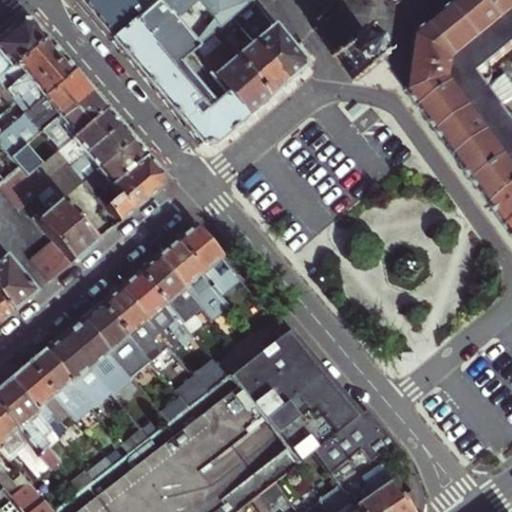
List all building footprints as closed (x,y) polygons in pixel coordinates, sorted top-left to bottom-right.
[(139,17),(123,0),(72,0),(80,9),(109,43),(139,17)] [(159,0),(123,0),(139,17),(148,10),(159,0)] [(180,18),(165,0),(159,0),(148,10),(188,58),(194,52),(172,25),(176,21),(180,18)] [(197,4),(193,0),(165,0),(180,18),(188,12),(197,4)] [(231,21),(233,19),(217,0),(193,0),(197,4),(206,15),(219,31),(226,25),(231,21)] [(217,0),(233,19),(251,3),(248,0),(217,0)] [(511,45),(511,0),(461,0),(409,45),(407,71),(404,100),(425,126),(465,179),(481,199),(489,211),(511,193),(511,125),(500,110),(511,100),(511,93),(500,78),(484,90),(487,86),(489,82),(489,78),(487,73),(484,69),(511,45)] [(188,58),(148,10),(139,17),(109,43),(111,45),(133,71),(168,112),(198,148),(209,148),(240,122),(207,81),(188,58)] [(240,31),(251,45),(285,86),(294,78),(300,73),(302,61),(294,51),(261,14),(253,20),(264,33),(260,37),(249,23),(240,31)] [(233,19),(231,21),(235,27),(240,23),(235,17),(233,19)] [(0,36),(0,74),(42,40),(35,32),(27,23),(17,21),(0,36)] [(231,31),(235,27),(231,21),(226,25),(231,31)] [(375,64),(376,64),(381,65),(382,60),(377,59),(360,37),(362,32),(356,31),(355,36),(334,53),(329,52),(329,59),(334,59),(351,81),(351,85),(358,84),(357,77),(375,64)] [(42,40),(0,74),(0,95),(2,94),(8,101),(58,59),(50,50),(42,40)] [(251,45),(232,60),(266,101),(276,93),(285,86),(251,45)] [(26,112),(71,74),(65,67),(58,59),(8,101),(10,103),(6,105),(10,110),(19,103),(26,112)] [(266,101),(232,60),(212,77),(246,118),(256,109),(266,101)] [(48,113),(54,119),(86,92),(78,82),(71,74),(26,112),(15,120),(22,129),(42,112),(45,115),(48,113)] [(246,118),(212,77),(209,79),(207,81),(240,122),(243,120),(246,118)] [(86,92),(54,119),(19,148),(6,159),(16,171),(24,180),(31,175),(40,167),(31,156),(49,141),(58,152),(67,144),(104,114),(96,104),(86,92)] [(10,103),(8,101),(2,94),(0,95),(0,116),(1,118),(5,114),(10,110),(6,105),(10,103)] [(5,114),(1,118),(0,118),(0,133),(4,130),(13,123),(5,114)] [(104,114),(67,144),(80,159),(116,128),(109,120),(104,114)] [(116,128),(80,159),(87,168),(73,179),(79,187),(80,188),(85,184),(93,177),(130,145),(124,137),(116,128)] [(19,148),(4,130),(0,133),(0,152),(3,156),(6,159),(19,148)] [(96,198),(105,191),(142,158),(136,152),(130,145),(93,177),(100,185),(87,196),(92,202),(96,198)] [(61,156),(58,152),(53,156),(57,160),(61,156)] [(16,171),(6,159),(3,156),(0,157),(0,183),(0,184),(16,171)] [(73,179),(70,176),(66,171),(57,160),(53,156),(40,167),(31,175),(35,180),(46,193),(56,206),(79,187),(73,179)] [(142,158),(105,191),(114,201),(100,212),(114,228),(159,190),(159,179),(150,169),(142,158)] [(80,159),(72,166),(75,171),(70,176),(73,179),(87,168),(80,159)] [(75,171),(72,166),(66,171),(70,176),(75,171)] [(16,171),(0,184),(0,198),(5,205),(35,180),(31,175),(24,180),(16,171)] [(242,197),(281,237),(294,225),(302,232),(311,223),(266,175),(242,197)] [(35,180),(5,205),(15,217),(35,201),(46,193),(35,180)] [(89,189),(85,184),(80,188),(84,193),(89,189)] [(34,221),(32,222),(29,225),(46,246),(65,269),(78,258),(91,247),(56,206),(46,193),(35,201),(47,216),(37,225),(34,221)] [(511,193),(489,211),(498,223),(506,233),(511,229),(511,193)] [(179,235),(171,242),(216,297),(236,281),(217,258),(190,226),(179,235)] [(216,297),(171,242),(162,249),(152,257),(195,309),(205,322),(223,306),(216,297)] [(65,269),(46,246),(36,255),(55,278),(65,269)] [(55,278),(36,255),(27,262),(46,285),(55,278)] [(195,309),(152,257),(142,266),(133,273),(176,325),(195,309)] [(22,305),(32,297),(0,258),(0,303),(10,315),(22,305)] [(176,325),(133,273),(126,279),(116,287),(155,334),(164,326),(180,345),(188,339),(176,325)] [(106,295),(96,304),(146,363),(165,347),(155,334),(116,287),(106,295)] [(0,323),(10,315),(0,303),(0,323)] [(146,363),(96,304),(87,312),(78,319),(127,379),(146,363)] [(67,328),(59,335),(108,394),(127,379),(78,319),(67,328)] [(250,338),(261,351),(281,335),(270,322),(250,338)] [(108,394),(59,335),(51,342),(41,350),(91,409),(108,394)] [(53,511),(236,511),(255,498),(273,484),(312,454),(359,417),(281,335),(261,351),(241,366),(223,381),(205,395),(184,410),(166,425),(146,440),(128,454),(111,468),(92,482),(70,499),(53,511)] [(232,354),(241,366),(261,351),(250,338),(232,354)] [(91,409),(41,350),(32,358),(24,365),(50,396),(73,423),(91,409)] [(241,366),(232,354),(213,369),(223,381),(241,366)] [(213,369),(207,362),(189,376),(193,380),(205,395),(223,381),(213,369)] [(15,372),(6,380),(34,414),(55,438),(64,430),(53,417),(51,420),(47,416),(50,414),(42,403),(50,396),(24,365),(15,372)] [(0,384),(0,416),(28,449),(32,445),(28,440),(32,436),(22,424),(34,414),(6,380),(0,384)] [(184,410),(205,395),(193,380),(173,396),(184,410)] [(166,425),(184,410),(173,396),(155,412),(166,425)] [(381,454),(393,444),(369,410),(359,417),(312,454),(338,490),(352,509),(388,484),(369,457),(379,451),(381,454)] [(28,449),(0,416),(0,454),(2,457),(15,446),(26,459),(22,463),(32,475),(42,466),(28,449)] [(121,445),(128,454),(146,440),(139,431),(121,445)] [(103,459),(111,468),(128,454),(121,445),(103,459)] [(15,446),(2,457),(21,479),(24,482),(32,475),(22,463),(26,459),(15,446)] [(111,468),(103,459),(85,473),(92,482),(111,468)] [(92,482),(85,473),(63,490),(70,499),(92,482)] [(0,492),(2,495),(16,511),(48,511),(24,482),(21,479),(10,488),(0,476),(0,492)] [(273,484),(255,498),(264,510),(282,497),(273,484)] [(408,511),(388,484),(352,509),(354,511),(408,511)] [(338,490),(317,505),(322,511),(354,511),(352,509),(338,490)] [(0,511),(16,511),(2,495),(0,492),(0,511)] [(265,511),(264,510),(255,498),(236,511),(265,511)]
